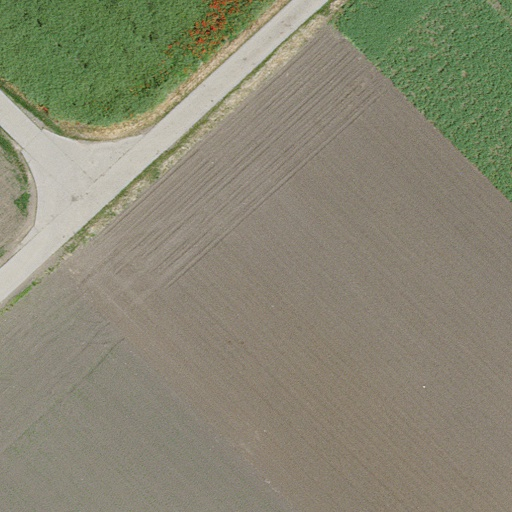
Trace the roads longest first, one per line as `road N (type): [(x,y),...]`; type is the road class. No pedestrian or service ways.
road 1 (track): [(0,67),(128,191),(0,314)]
road 2 (track): [(337,0),(128,191)]
